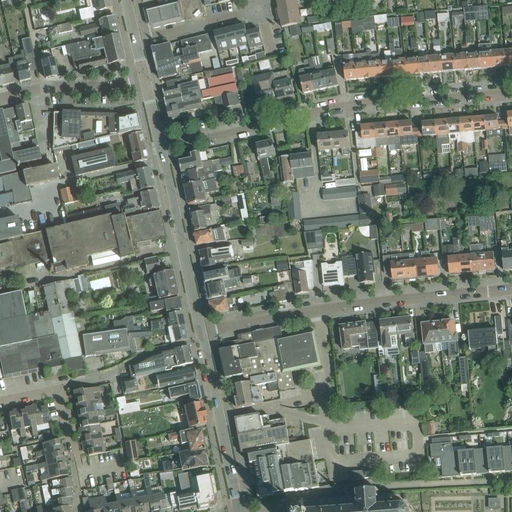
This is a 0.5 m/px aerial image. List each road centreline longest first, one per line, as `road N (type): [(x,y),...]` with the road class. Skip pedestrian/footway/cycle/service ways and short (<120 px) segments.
road 1 (residential): [(160,149),(348,104),(511,91)]
road 2 (residential): [(201,333),(318,311),(511,291)]
road 3 (residential): [(201,333),(160,149)]
road 4 (residential): [(239,511),(201,333)]
road 5 (residential): [(0,100),(146,81)]
road 6 (residential): [(136,39),(256,10),(254,0)]
road 7 (residential): [(0,400),(56,389),(73,451)]
